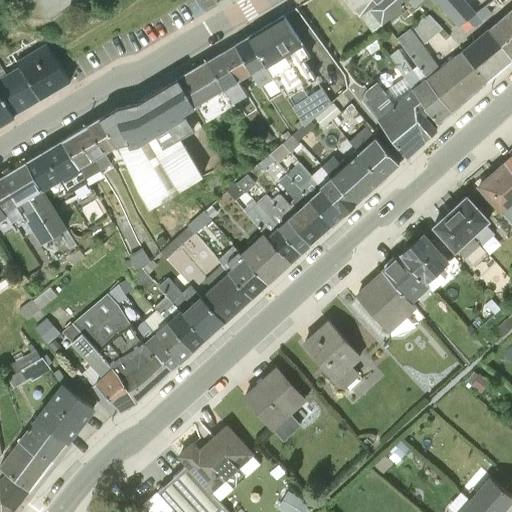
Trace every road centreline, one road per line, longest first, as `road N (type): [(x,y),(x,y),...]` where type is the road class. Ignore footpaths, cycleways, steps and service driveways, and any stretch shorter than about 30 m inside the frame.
road 1 (tertiary): [(511,143),(107,511)]
road 2 (secondary): [(0,209),(276,40),(323,0)]
